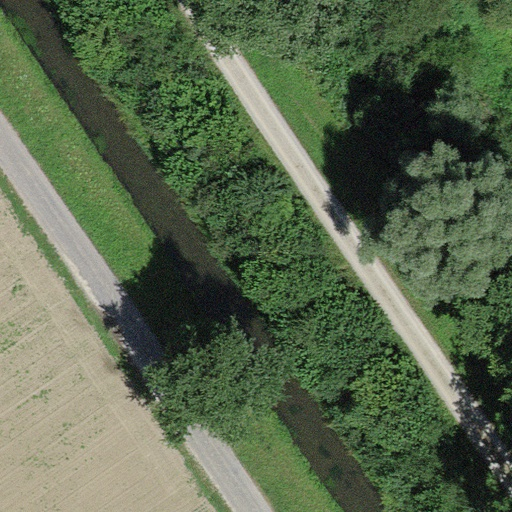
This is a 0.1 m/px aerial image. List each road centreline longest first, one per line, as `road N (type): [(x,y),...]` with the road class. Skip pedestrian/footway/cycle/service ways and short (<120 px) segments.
road 1 (track): [(196,0),(272,125),(511,472)]
road 2 (track): [(0,142),(250,511)]
